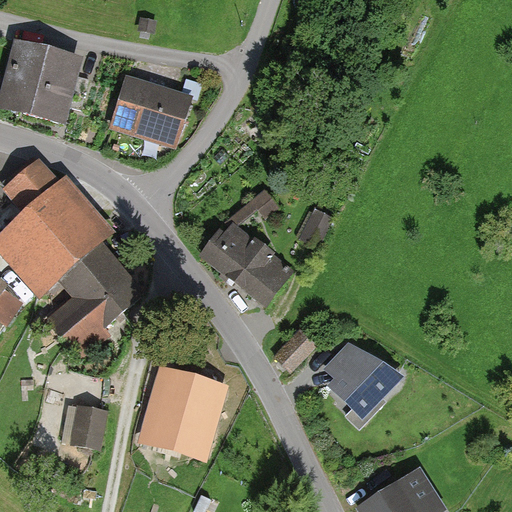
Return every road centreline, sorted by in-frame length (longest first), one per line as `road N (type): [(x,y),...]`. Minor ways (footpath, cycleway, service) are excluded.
road 1 (unclassified): [(329,511),(253,358),(138,210)]
road 2 (track): [(112,511),(141,348),(173,251)]
road 3 (unclassified): [(138,210),(207,143),(251,69),(272,0)]
road 4 (unclassified): [(138,210),(80,165),(0,137)]
